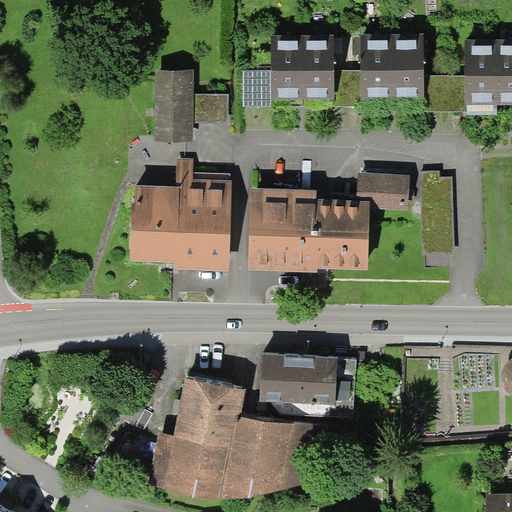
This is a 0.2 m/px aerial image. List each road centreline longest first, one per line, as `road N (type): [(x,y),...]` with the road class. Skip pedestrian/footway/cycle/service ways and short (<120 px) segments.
road 1 (secondary): [(0,326),(116,316),(511,324)]
road 2 (residential): [(0,447),(122,508)]
